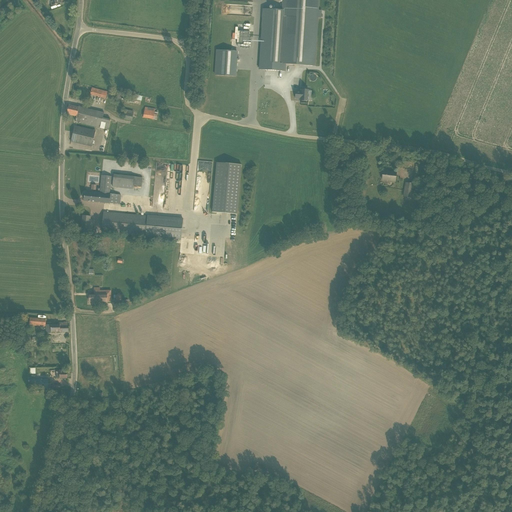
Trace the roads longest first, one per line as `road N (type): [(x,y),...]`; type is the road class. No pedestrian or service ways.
road 1 (unclassified): [(511,172),(428,149),(293,135),(199,114),(188,104),(182,44),(77,28)]
road 2 (unclassified): [(38,511),(73,392),(60,154),(77,28)]
